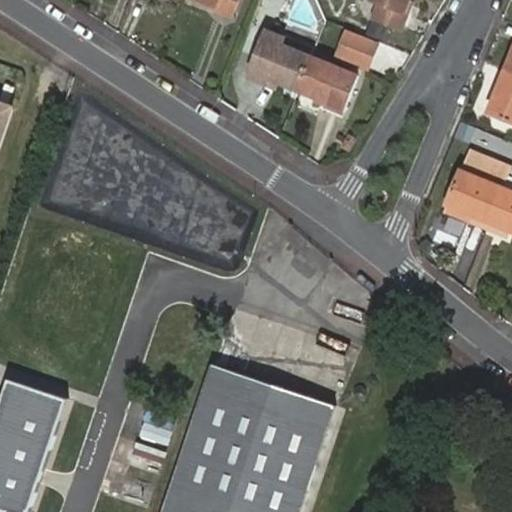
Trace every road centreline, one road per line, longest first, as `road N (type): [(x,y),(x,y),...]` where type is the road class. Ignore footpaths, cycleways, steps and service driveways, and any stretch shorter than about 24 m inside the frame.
road 1 (residential): [(3,0),(327,214)]
road 2 (residential): [(385,259),(442,105),(452,49)]
road 3 (residential): [(452,49),(327,214)]
road 4 (residential): [(385,259),(511,352)]
